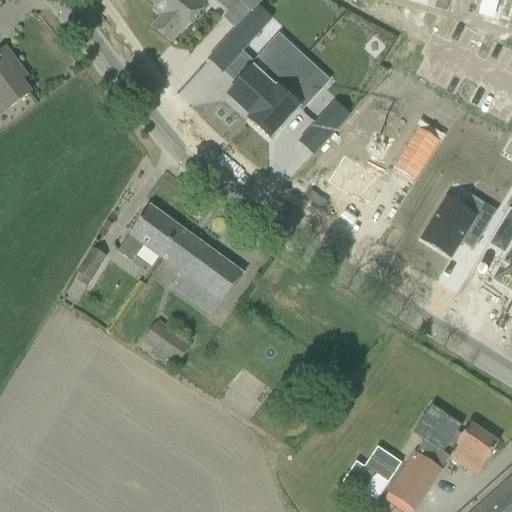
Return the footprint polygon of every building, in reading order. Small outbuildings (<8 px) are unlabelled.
[(152,28),(170,44),(182,29),(184,31),(206,5),(199,0),(146,0),(163,14),(152,28)] [(235,0),(251,14),(257,8),(264,0),(235,0)] [(436,1),(434,9),(446,12),(448,4),(436,1)] [(235,32),(223,45),(224,46),(237,56),(241,52),(257,35),(244,23),(235,32)] [(237,87),(226,99),(248,119),(247,121),(304,59),(290,47),(262,78),(253,69),(237,87)] [(0,116),(6,112),(30,94),(21,82),(27,78),(5,49),(0,52),(0,116)] [(304,59),(247,121),(270,141),(298,111),(299,110),(290,101),(317,71),(304,59)] [(334,105),(314,127),(326,138),(327,139),(347,117),(334,105)] [(419,131),(394,172),(414,184),(439,144),(419,131)] [(343,156),(326,183),(353,201),(354,199),(371,210),(387,185),(368,174),(369,173),(343,156)] [(446,201),(420,242),(450,260),(460,245),(471,252),(495,214),(472,200),(464,212),(446,201)] [(142,247),(180,274),(170,287),(212,318),(243,275),(150,208),(117,253),(131,263),(142,247)] [(511,250),(508,248),(489,278),(507,289),(506,290),(511,293),(511,250)] [(72,282),(87,290),(104,258),(90,249),(72,282)] [(157,322),(141,344),(175,369),(191,347),(157,322)] [(458,447),(452,456),(463,468),(476,476),(498,444),(470,425),(461,438),(456,435),(461,427),(431,407),(421,422),(435,431),(427,443),(443,454),(451,442),(456,445),(456,446),(458,447)] [(383,501),(399,511),(411,511),(449,458),(443,454),(427,443),(424,441),(383,501)] [(355,462),(340,483),(361,496),(375,475),(386,483),(399,463),(376,448),(363,468),(355,462)] [(511,511),(511,479),(475,511),(511,511)]
